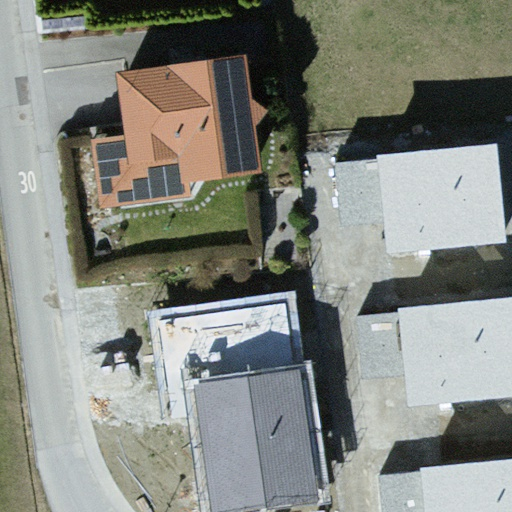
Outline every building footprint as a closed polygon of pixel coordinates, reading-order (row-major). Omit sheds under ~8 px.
[(248,174),(233,70),(120,86),(129,146),(96,151),(104,208),(181,197),(179,184),(248,174)] [(492,148),(383,159),(392,251),(501,239),(492,148)] [(511,315),(510,300),(401,311),(411,402),(511,391),(511,315)] [(296,373),(198,387),(215,511),(313,498),(296,373)] [(511,511),(511,464),(424,473),(428,511),(511,511)]
